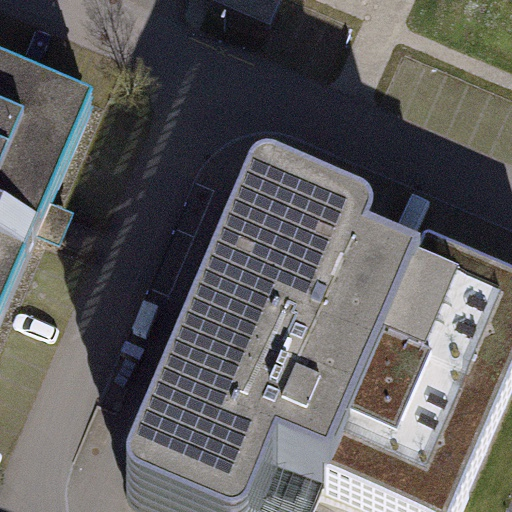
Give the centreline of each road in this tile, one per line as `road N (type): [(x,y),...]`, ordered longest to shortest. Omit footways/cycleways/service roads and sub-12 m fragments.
road 1 (residential): [(205,78),(17,511)]
road 2 (residential): [(511,201),(205,78)]
road 3 (residential): [(205,78),(16,0)]
